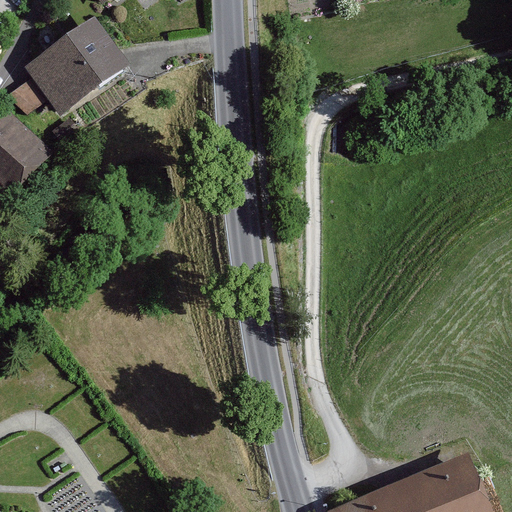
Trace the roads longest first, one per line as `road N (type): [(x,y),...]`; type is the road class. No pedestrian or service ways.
road 1 (track): [(292,487),(348,471),(305,352),(310,154),(326,109),(401,78),(511,56)]
road 2 (secondary): [(227,0),(235,173),(260,360),(299,511)]
